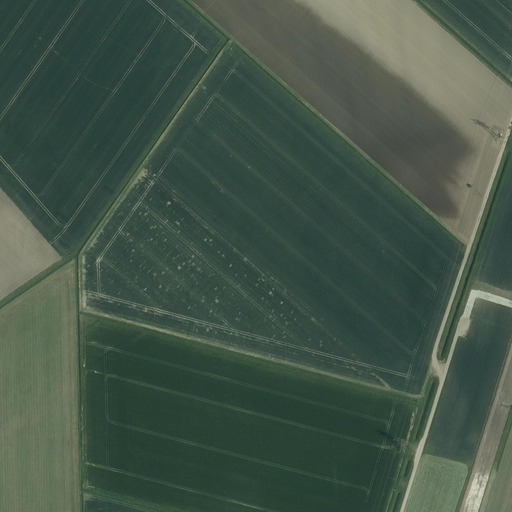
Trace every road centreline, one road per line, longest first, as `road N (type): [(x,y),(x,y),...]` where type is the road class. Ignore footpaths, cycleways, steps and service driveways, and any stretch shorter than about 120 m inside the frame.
road 1 (track): [(443,375),(432,358),(511,116)]
road 2 (unclassified): [(401,511),(456,333)]
